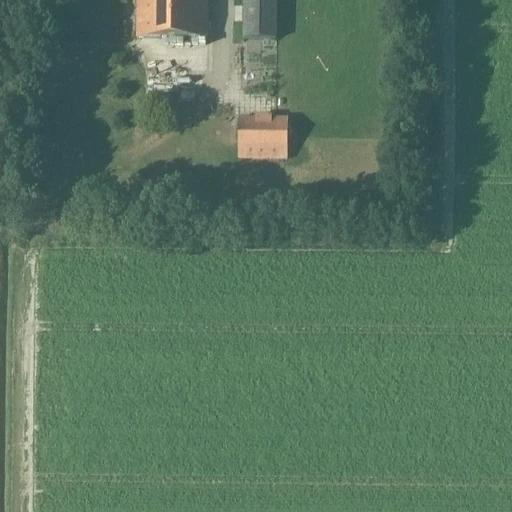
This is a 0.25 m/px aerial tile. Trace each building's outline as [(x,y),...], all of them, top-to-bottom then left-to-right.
[(207,39),(207,0),(136,0),(136,39),(207,39)] [(276,41),(276,0),(242,0),(242,40),(276,41)] [(147,76),(147,87),(162,88),(163,77),(147,76)] [(287,161),(288,119),(237,119),(237,160),(287,161)] [(47,196),(47,175),(33,175),(33,196),(47,196)]
